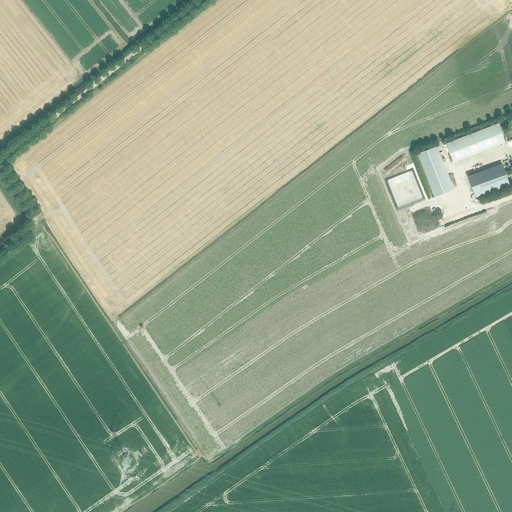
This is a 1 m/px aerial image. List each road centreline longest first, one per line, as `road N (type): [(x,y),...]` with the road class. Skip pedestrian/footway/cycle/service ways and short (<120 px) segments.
road 1 (unclassified): [(201,0),(52,118)]
road 2 (track): [(0,252),(32,223),(2,163),(52,118)]
